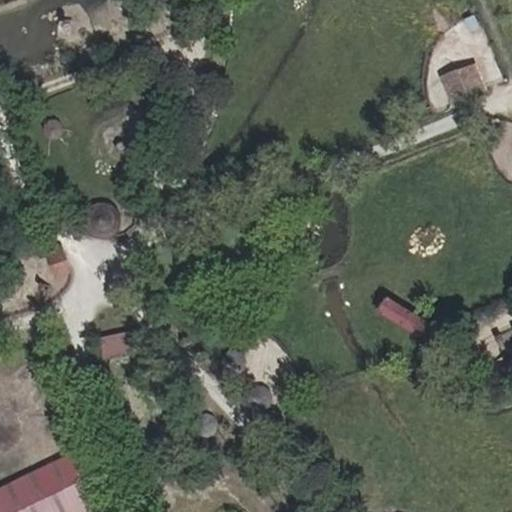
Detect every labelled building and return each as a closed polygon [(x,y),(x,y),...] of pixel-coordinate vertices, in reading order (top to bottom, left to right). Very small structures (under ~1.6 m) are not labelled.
[(482,93),(471,67),(443,78),(454,105),(482,93)] [(511,145),(511,143),(511,128),(502,124),(496,139),(511,145)] [(117,229),(117,227),(118,225),(118,224),(118,221),(118,220),(118,219),(117,217),(116,213),(110,208),(107,206),(105,206),(103,206),(96,206),(96,207),(95,208),(94,208),(93,209),(90,210),(89,213),(88,216),(87,219),(86,221),(86,223),(87,225),(87,226),(87,227),(88,229),(89,231),(89,232),(90,233),(91,233),(93,235),(95,236),(97,237),(99,238),(101,238),(104,238),(107,238),(109,238),(111,236),(113,234),(115,231),(117,229)] [(70,271),(62,251),(50,255),(58,275),(70,271)] [(400,295),(391,310),(432,335),(441,320),(400,295)] [(82,450),(0,486),(0,511),(90,511),(107,505),(82,450)]
